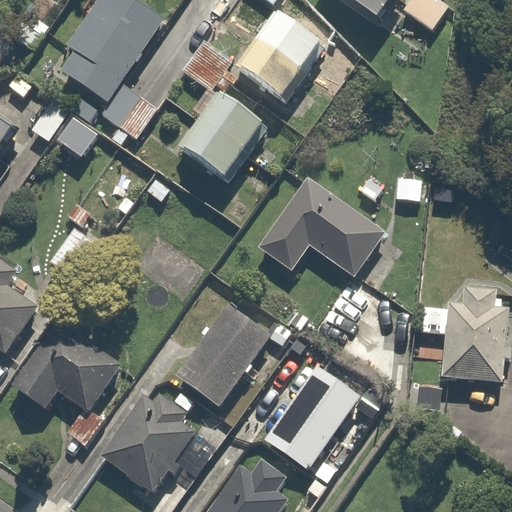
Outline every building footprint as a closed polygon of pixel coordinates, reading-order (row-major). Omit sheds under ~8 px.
[(0,0),(0,46),(19,61),(50,23),(28,7),(21,16),(0,0)] [(78,51),(63,72),(104,101),(161,21),(131,0),(99,0),(69,44),(78,51)] [(351,0),(379,21),(395,0),(351,0)] [(456,10),(443,0),(413,0),(406,9),(437,34),(456,10)] [(320,50),(273,16),(237,64),(285,99),(320,50)] [(205,44),(183,72),(210,93),(232,65),(205,44)] [(274,123),(222,91),(186,149),(238,181),(274,123)] [(74,115),(56,101),(34,128),(52,142),(74,115)] [(0,161),(20,135),(0,120),(0,161)] [(386,233),(311,178),(259,249),(293,273),(311,248),(352,279),(386,233)] [(101,245),(78,228),(49,268),(73,285),(101,245)] [(0,259),(0,351),(10,358),(42,310),(12,290),(22,274),(0,259)] [(466,291),(465,303),(449,302),(444,377),(504,381),(508,305),(497,305),(498,293),(466,291)] [(218,408),(272,331),(230,301),(176,379),(218,408)] [(121,368),(55,321),(9,385),(50,415),(63,396),(88,414),(121,368)] [(319,368),(266,441),(311,473),(363,399),(319,368)] [(196,429),(146,393),(99,459),(149,495),(196,429)] [(88,452),(112,418),(95,406),(71,441),(88,452)] [(267,457),(253,478),(237,468),(208,511),(283,511),(290,503),(278,495),(292,474),(267,457)]
